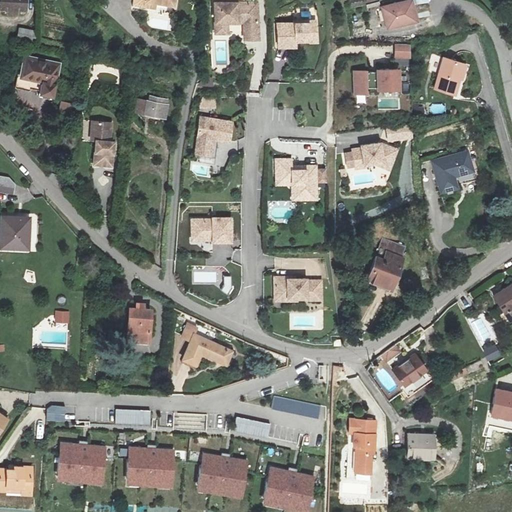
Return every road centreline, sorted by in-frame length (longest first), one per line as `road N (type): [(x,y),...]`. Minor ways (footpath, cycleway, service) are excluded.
road 1 (residential): [(0,131),(122,262),(242,327)]
road 2 (residential): [(305,353),(346,353),(377,342),(511,250)]
road 3 (residential): [(254,129),(242,327)]
road 4 (residential): [(43,397),(218,403)]
